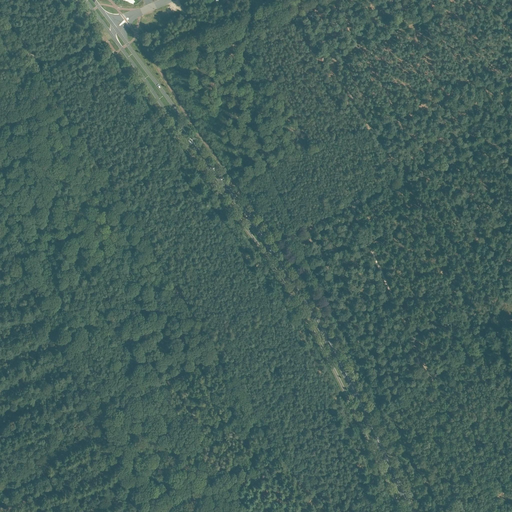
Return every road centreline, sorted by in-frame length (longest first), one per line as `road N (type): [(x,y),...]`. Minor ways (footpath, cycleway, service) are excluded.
road 1 (unknown): [(431,374),(352,203),(402,180),(286,4)]
road 2 (secondary): [(410,511),(297,287),(193,142)]
road 3 (track): [(62,101),(217,345)]
road 4 (track): [(217,345),(323,511)]
road 5 (secondary): [(109,33),(193,142)]
road 6 (secondary): [(193,142),(117,31)]
